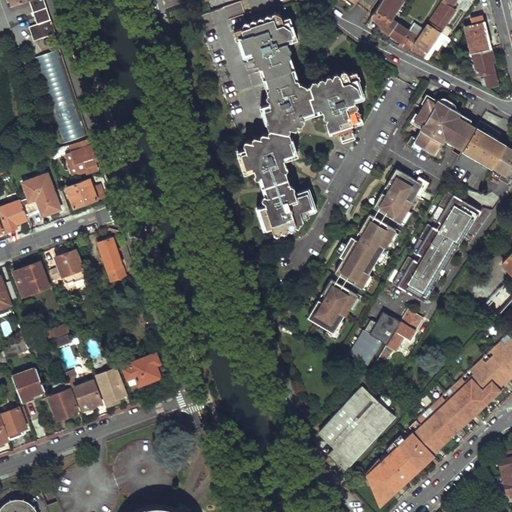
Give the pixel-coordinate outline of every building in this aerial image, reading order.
[(56,33),(44,0),(11,0),(13,3),(22,0),(30,0),(38,23),(30,26),(34,40),(56,33)] [(390,34),(398,23),(391,18),(401,1),(399,0),(382,0),(371,18),(381,25),(379,28),(390,34)] [(453,0),(442,0),(427,23),(441,31),(454,11),(449,7),(453,0)] [(359,77),(357,69),(351,71),(345,69),(343,72),(338,70),(335,74),(330,72),(328,77),(324,75),(321,80),(317,77),(315,83),(306,84),(299,82),(298,78),(293,78),(285,55),(290,54),(289,48),(290,45),(287,44),(285,36),(291,34),(287,21),(282,22),(280,14),(272,11),(270,16),(266,14),(263,18),(258,16),(256,21),(251,19),(250,23),(245,22),(243,26),(234,30),(236,41),(244,38),(247,48),(253,46),(256,54),(254,57),(259,60),(258,63),(266,92),(269,93),(266,98),(269,99),(272,107),(267,108),(271,122),(269,124),(270,128),(269,134),(262,132),(260,138),(253,136),(252,142),(245,140),(243,146),(246,153),(241,154),(246,166),(252,164),(254,172),(253,175),(257,177),(262,194),(262,199),(266,201),(268,208),(262,210),(266,224),(270,223),(272,232),(278,235),(281,228),(286,230),(288,226),(293,228),(294,225),(298,226),(302,216),(310,214),(306,205),(311,204),(305,191),(297,193),(295,188),(296,186),(291,184),(283,161),(286,154),(283,154),(281,142),(293,139),(289,129),(292,127),(289,120),(291,116),(297,117),(298,113),(302,114),(304,107),(301,107),(301,103),(320,97),(324,106),(321,111),(326,113),(324,118),(325,122),(327,121),(327,125),(336,123),(339,131),(351,127),(350,125),(352,121),(352,119),(360,117),(359,113),(361,113),(359,107),(355,105),(357,100),(354,99),(353,93),(359,92),(354,78),(359,77)] [(486,86),(496,83),(491,60),(493,59),(482,15),(470,18),(471,25),(465,26),(477,74),(483,73),(486,86)] [(409,51),(421,32),(414,28),(411,32),(398,23),(390,34),(395,37),(400,41),(398,45),(409,51)] [(420,57),(423,58),(441,31),(427,23),(421,32),(409,51),(420,57)] [(58,50),(35,58),(64,143),(87,135),(58,50)] [(463,148),(476,126),(468,122),(471,117),(439,98),(436,103),(428,97),(415,119),(423,124),(413,141),(434,153),(444,137),(463,148)] [(493,129),(479,121),(476,126),(463,148),(462,150),(482,161),(491,167),(504,145),(494,140),(499,132),(493,129)] [(96,154),(91,137),(68,145),(71,153),(80,176),(96,170),(91,156),(96,154)] [(511,149),(504,145),(491,167),(497,170),(494,176),(499,179),(511,159),(511,149)] [(80,176),(71,153),(66,155),(74,177),(80,176)] [(415,180),(395,168),(372,207),(403,226),(410,212),(406,210),(415,194),(420,198),(428,181),(418,175),(415,180)] [(28,196),(21,199),(27,216),(41,211),(48,208),(50,212),(60,208),(47,172),(23,182),(28,196)] [(92,187),(89,179),(66,187),(72,204),(86,199),(87,202),(102,196),(101,193),(99,185),(92,187)] [(482,213),(448,192),(432,219),(441,224),(437,230),(428,225),(412,251),(421,256),(417,262),(408,257),(392,283),(424,303),(460,245),(458,244),(462,238),(465,240),(474,225),(482,213)] [(27,216),(21,199),(0,206),(0,212),(7,230),(16,227),(15,223),(28,218),(27,216)] [(86,199),(72,204),(74,208),(87,203),(87,202),(86,199)] [(50,212),(42,215),(43,217),(61,210),(60,208),(50,212)] [(399,232),(368,213),(354,238),(350,236),(346,245),(341,241),(336,251),(340,253),(339,255),(342,258),(334,273),(365,290),(373,276),(368,274),(374,261),(379,265),(387,252),(382,249),(385,244),(390,248),(399,232)] [(138,281),(123,235),(117,237),(127,265),(126,265),(130,274),(126,275),(129,284),(138,281)] [(126,275),(111,236),(97,242),(111,281),(126,275)] [(84,267),(77,247),(55,256),(62,275),(84,267)] [(511,250),(501,264),(511,275),(511,250)] [(42,268),(40,261),(34,263),(37,270),(42,268)] [(48,285),(42,268),(37,270),(34,263),(14,270),(23,294),(48,285)] [(60,277),(56,267),(49,269),(53,279),(60,277)] [(361,297),(330,279),(307,318),(327,329),(325,333),(335,340),(345,322),(340,320),(348,308),(353,311),(361,297)] [(0,306),(11,303),(4,283),(0,284),(0,306)] [(511,296),(511,294),(503,286),(479,314),(484,318),(482,321),(485,323),(487,321),(489,322),(511,296)] [(422,317),(408,309),(386,344),(395,349),(403,337),(409,340),(422,317)] [(47,331),(50,339),(68,332),(65,324),(47,331)] [(31,333),(14,339),(16,344),(5,348),(6,351),(7,355),(9,354),(18,351),(29,347),(35,345),(31,333)] [(388,449),(365,471),(379,504),(433,455),(431,454),(510,382),(509,380),(511,376),(511,338),(510,336),(502,344),(498,341),(487,350),(490,353),(482,361),(479,358),(467,370),(470,373),(462,381),(459,377),(447,389),(451,391),(442,399),(439,396),(428,407),(430,410),(423,417),(420,414),(408,426),(411,429),(404,436),(399,432),(392,439),(388,449)] [(383,346),(377,356),(385,360),(391,351),(383,346)] [(31,352),(29,347),(18,351),(20,356),(31,352)] [(162,375),(154,351),(128,361),(130,366),(123,368),(131,389),(154,380),(153,378),(162,375)] [(45,390),(36,367),(12,375),(22,401),(33,397),(32,395),(45,390)] [(124,393),(114,367),(95,374),(103,395),(114,391),(116,396),(124,393)] [(371,375),(363,371),(338,399),(345,405),(320,432),(335,448),(328,454),(334,460),(344,470),(394,416),(385,408),(390,401),(384,394),(382,395),(366,381),(371,375)] [(72,377),(68,378),(70,384),(71,387),(74,387),(82,410),(101,403),(92,380),(76,385),(72,377)] [(76,409),(69,388),(49,395),(57,419),(66,415),(66,413),(76,409)] [(105,400),(116,396),(114,391),(103,395),(105,400)] [(1,414),(11,440),(18,438),(16,431),(26,428),(19,408),(1,414)] [(0,442),(9,439),(1,414),(0,414),(0,442)] [(511,450),(499,454),(500,459),(498,460),(506,492),(508,492),(510,497),(511,496),(511,450)] [(29,500),(25,499),(21,497),(17,497),(12,497),(8,498),(5,500),(1,503),(0,504),(0,511),(37,511),(37,510),(35,506),(32,503),(29,500)] [(158,502),(152,503),(146,504),(140,506),(135,508),(130,511),(129,511),(185,511),(181,509),(176,506),(170,504),(164,503),(158,502)]
